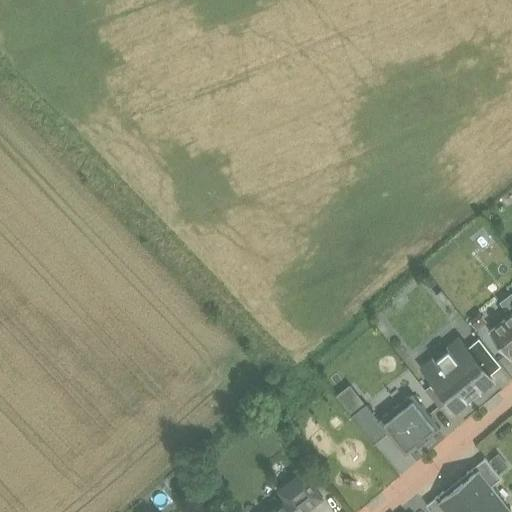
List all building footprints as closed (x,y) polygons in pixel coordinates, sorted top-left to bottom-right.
[(511,309),(492,326),(511,351),(511,309)] [(481,333),(468,343),(490,370),(502,360),(481,333)] [(462,335),(425,364),(457,404),(494,375),(490,370),(468,343),(462,335)] [(336,389),(348,404),(362,393),(349,377),(336,389)] [(437,420),(410,385),(379,409),(388,422),(406,444),(437,420)] [(374,433),(388,422),(379,409),(365,392),(351,402),(374,433)] [(502,470),(485,447),(475,454),(480,461),(492,477),(502,470)] [(457,511),(496,511),(510,501),(492,477),(480,461),(441,491),(457,511)] [(306,465),(282,484),(289,493),(265,511),(306,511),(303,508),(326,490),(306,465)] [(436,511),(457,511),(441,491),(437,486),(425,496),(436,511)]
